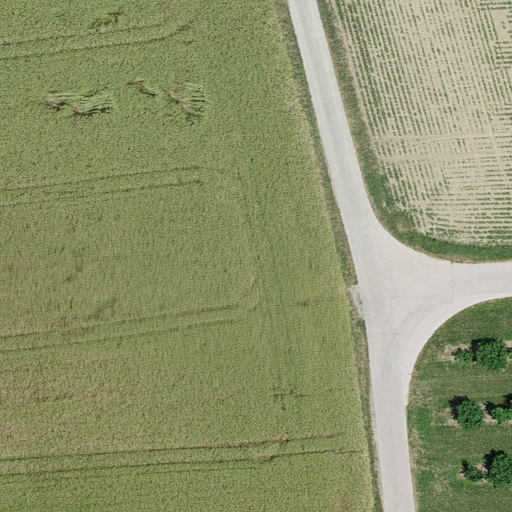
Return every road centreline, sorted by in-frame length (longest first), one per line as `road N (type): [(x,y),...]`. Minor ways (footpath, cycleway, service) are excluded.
road 1 (track): [(410,511),(387,289),(310,0)]
road 2 (track): [(511,283),(387,289)]
